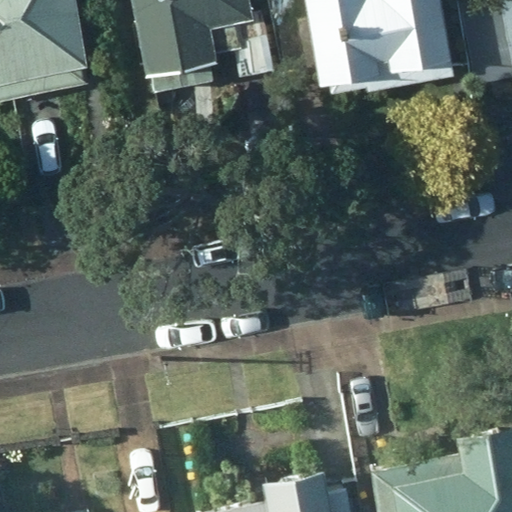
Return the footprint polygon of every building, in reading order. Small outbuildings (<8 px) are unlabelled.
[(0,0),(0,87),(79,73),(65,0),(0,0)] [(224,17),(243,13),(240,0),(121,0),(135,67),(140,65),(143,83),(204,71),(201,53),(207,52),(206,47),(230,43),(224,17)] [(378,85),(465,68),(453,0),(314,0),(328,76),(340,73),(342,85),(377,79),(378,85)] [(259,17),(229,23),(238,70),(269,65),(259,17)] [(445,445),(357,461),(366,511),(511,511),(511,442),(508,422),(443,433),(445,445)] [(252,494),(185,506),(186,511),(319,511),(310,462),(248,474),(252,494)]
